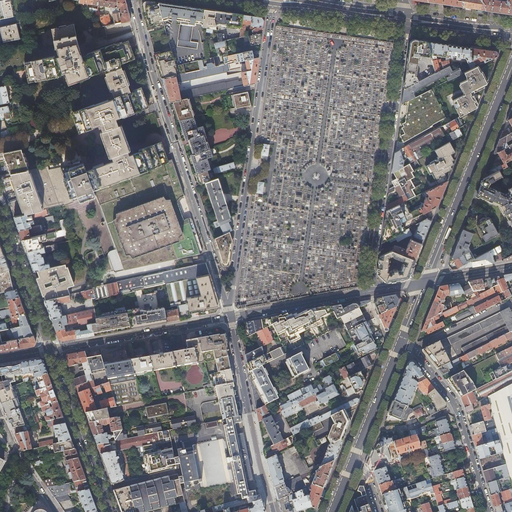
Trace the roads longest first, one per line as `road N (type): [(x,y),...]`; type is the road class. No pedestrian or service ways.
road 1 (residential): [(226,308),(132,0)]
road 2 (residential): [(226,308),(272,4)]
road 3 (residential): [(405,18),(368,292)]
road 4 (tertiary): [(422,282),(511,60)]
road 5 (residential): [(273,511),(228,317)]
road 6 (residential): [(399,342),(457,406),(488,511)]
road 7 (tertiary): [(50,350),(228,317)]
road 8 (tertiary): [(109,511),(50,350)]
road 9 (tertiary): [(50,350),(0,212)]
road 10 (tertiary): [(228,317),(368,292)]
